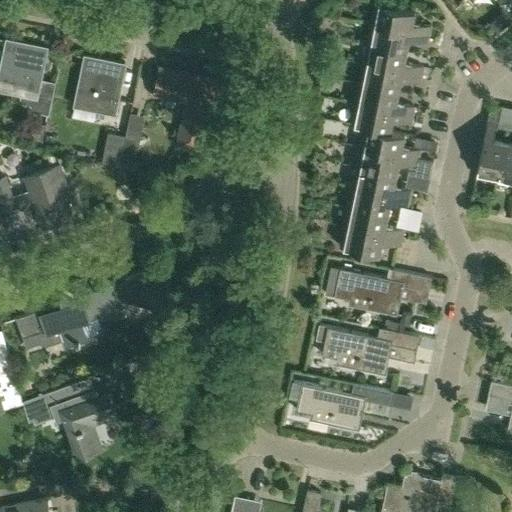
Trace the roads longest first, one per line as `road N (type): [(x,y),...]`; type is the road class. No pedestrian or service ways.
road 1 (residential): [(228,438),(360,464),(428,423),(463,280),(460,244),(440,218),(462,102),(481,79)]
road 2 (unclassified): [(0,281),(132,236),(223,175),(286,169)]
road 3 (residential): [(228,438),(270,304),(286,169)]
road 4 (residential): [(286,169),(284,66),(270,0)]
